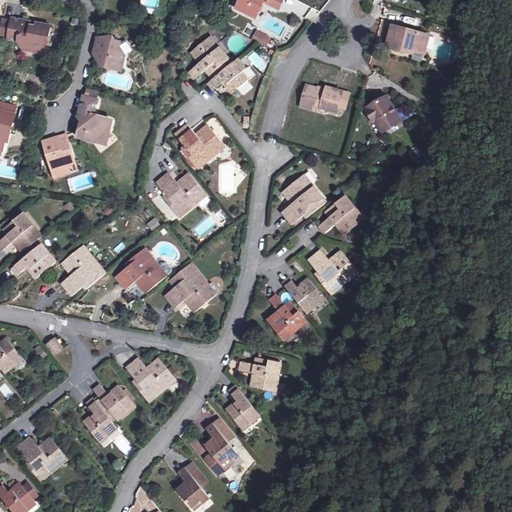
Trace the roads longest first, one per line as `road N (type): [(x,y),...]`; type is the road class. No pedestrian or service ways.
road 1 (residential): [(266,164),(240,315),(219,358)]
road 2 (residential): [(347,0),(292,66),(266,164)]
road 3 (residential): [(219,358),(119,511)]
road 4 (residential): [(159,144),(166,121),(191,103),(210,102),(266,164)]
road 5 (residential): [(72,328),(88,365),(0,437)]
road 6 (residential): [(72,328),(219,358)]
road 7 (residential): [(53,119),(81,69),(88,11),(81,0)]
